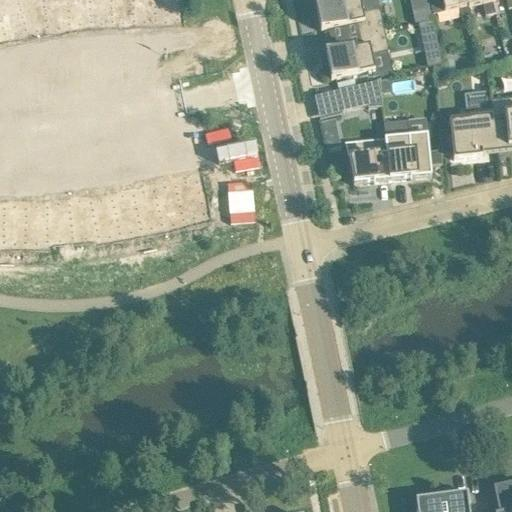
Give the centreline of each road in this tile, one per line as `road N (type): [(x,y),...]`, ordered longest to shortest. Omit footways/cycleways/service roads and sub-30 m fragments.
road 1 (unclassified): [(303,247),(250,0)]
road 2 (residential): [(303,247),(511,195)]
road 3 (residential): [(144,511),(346,450)]
road 4 (unclassified): [(346,450),(303,247)]
road 5 (residential): [(346,450),(511,408)]
